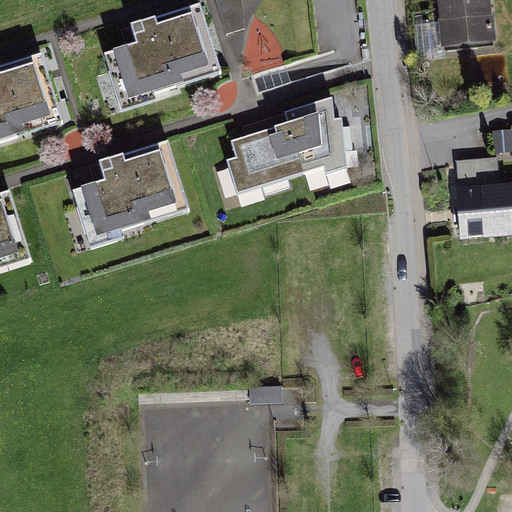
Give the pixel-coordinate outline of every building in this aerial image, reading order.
[(218,0),(223,35),(247,32),(242,0),(218,0)] [(438,0),(443,48),(496,43),(491,0),(438,0)] [(138,45),(109,53),(125,110),(157,101),(155,93),(220,74),(201,5),(132,25),(138,45)] [(0,140),(62,123),(42,54),(0,66),(0,140)] [(231,144),(237,161),(227,165),(238,197),(324,168),(325,174),(345,167),(342,121),(334,122),(332,100),(241,130),(244,140),(231,144)] [(511,130),(494,134),(498,155),(511,152),(511,130)] [(103,183),(74,191),(90,248),(122,239),(120,231),(185,212),(166,143),(97,163),(103,183)] [(456,190),(447,191),(453,242),(511,235),(511,185),(497,187),(494,163),(454,167),(456,190)] [(0,269),(30,261),(11,191),(0,194),(0,269)]
